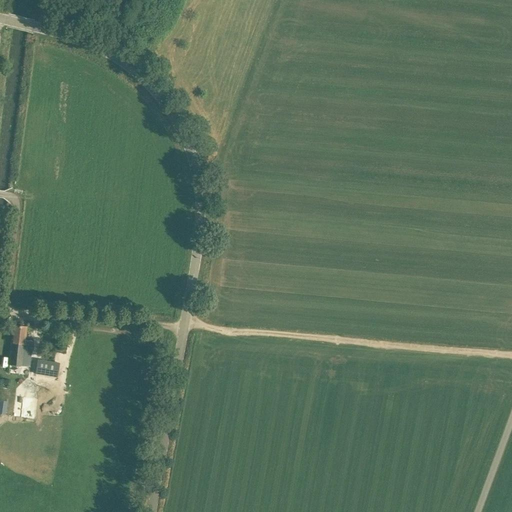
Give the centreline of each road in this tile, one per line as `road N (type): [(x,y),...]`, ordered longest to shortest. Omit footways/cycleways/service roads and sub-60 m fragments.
road 1 (tertiary): [(183,326),(201,213),(190,149),(175,119),(132,68),(101,48),(0,18)]
road 2 (track): [(183,326),(511,353)]
road 3 (unclassified): [(183,326),(11,309),(18,203),(0,195)]
road 4 (tertiary): [(151,511),(183,326)]
